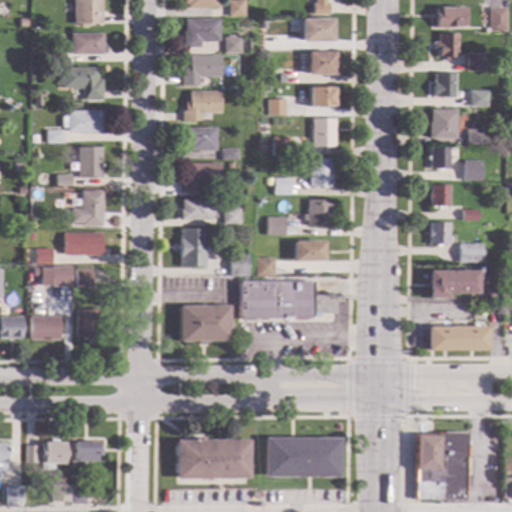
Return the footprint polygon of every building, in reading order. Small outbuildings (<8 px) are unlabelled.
[(98,0),(99,25),(71,25),(70,0),(98,0)] [(215,0),(215,9),(184,9),(184,5),(181,5),(181,0),(215,0)] [(241,0),(241,17),(224,17),(224,0),(241,0)] [(324,0),(324,3),(327,3),(327,14),(310,14),(310,3),(313,3),(313,0),(324,0)] [(463,29),(431,28),(432,7),(463,7),(463,29)] [(504,33),(486,32),(487,8),(504,8),(504,33)] [(26,26),(18,27),(18,19),(26,19),(26,26)] [(216,41),(197,42),(197,48),(182,48),(182,46),(180,46),(180,32),(181,32),(181,19),(216,19),(216,41)] [(330,42),(298,42),(298,19),(330,19),(330,42)] [(455,58),(435,58),(436,50),(431,50),(431,42),(435,42),(435,33),(455,34),(455,58)] [(101,56),(68,56),(68,34),(100,34),(101,56)] [(238,53),(220,53),(220,37),(237,37),(238,53)] [(64,64),(48,64),(47,52),(64,52),(64,64)] [(333,76),(305,76),(305,52),(333,52),(333,76)] [(485,73),(461,72),(461,53),(485,53),(485,73)] [(217,79),(196,79),(196,86),(178,86),(178,76),(181,76),(181,68),(186,68),(186,56),(217,56),(217,79)] [(95,80),(100,80),(100,102),(80,102),(80,89),(59,89),(58,68),(94,68),(95,80)] [(452,98),(430,97),(430,82),(431,82),(431,73),(453,74),(452,98)] [(265,84),(257,84),(257,75),(265,74),(265,84)] [(334,108),(307,108),(307,88),(334,88),(334,108)] [(484,107),(485,91),(466,91),(466,107),(484,107)] [(217,114),(198,114),(198,121),(179,122),(179,111),(182,111),(182,102),(185,102),(185,92),(217,92),(217,114)] [(474,108),(458,108),(458,94),(475,94),(474,108)] [(285,115),(265,115),(265,99),(284,99),(285,99),(285,115)] [(454,139),(426,139),(427,122),(428,122),(428,110),(454,111),(454,139)] [(99,133),(65,133),(65,129),(59,129),(59,117),(65,117),(65,111),(99,111),(99,133)] [(333,148),(309,148),(309,118),(333,118),(333,148)] [(213,151),(188,151),(188,149),(178,149),(178,129),(213,128),(213,151)] [(479,146),(463,145),(463,130),(479,130),(479,146)] [(59,144),(43,144),(43,131),(59,131),(59,144)] [(289,157),(270,157),(270,138),(289,138),(289,157)] [(99,178),(76,178),(75,147),(98,147),(99,178)] [(446,170),(427,170),(427,148),(447,148),(446,170)] [(234,161),(218,161),(218,149),(234,149),(234,161)] [(328,187),(306,187),(306,159),(328,159),(328,187)] [(478,181),(479,161),(459,161),(459,181),(478,181)] [(20,164),(20,172),(10,172),(10,164),(20,164)] [(216,186),(197,186),(197,193),(178,193),(178,183),(180,183),(180,174),(184,174),(184,164),(216,164),(216,186)] [(468,183),(453,183),(453,173),(457,173),(468,174),(468,183)] [(70,188),(53,188),(53,175),(70,175),(70,188)] [(287,196),(270,196),(270,179),(287,180),(287,196)] [(445,207),(426,207),(427,185),(446,186),(445,207)] [(99,227),(77,228),(77,225),(69,225),(68,210),(78,210),(78,191),(99,191),(99,227)] [(208,204),(211,204),(211,218),(208,218),(208,221),(177,221),(177,210),(178,210),(178,200),(208,200),(208,204)] [(328,227),(304,227),(304,221),(300,221),(300,215),(304,215),(304,201),(328,201),(328,227)] [(236,226),(218,226),(218,209),(236,209),(236,226)] [(476,222),(459,221),(459,210),(462,210),(476,210),(476,222)] [(282,236),(262,236),(262,217),(282,218),(282,236)] [(445,245),(426,245),(426,222),(445,223),(445,245)] [(203,246),(205,246),(205,252),(202,252),(202,267),(176,267),(176,229),(203,229),(203,246)] [(100,256),(60,257),(59,234),(99,233),(100,256)] [(321,261),(289,262),(289,242),(320,241),(321,261)] [(470,258),(456,257),(456,247),(471,247),(470,258)] [(49,266),(32,266),(32,249),(48,249),(49,266)] [(244,277),(230,277),(225,277),(225,255),(243,255),(244,277)] [(271,276),(265,276),(265,277),(252,277),(251,258),(271,258),(271,276)] [(67,268),(30,269),(31,276),(36,276),(36,287),(68,286),(67,268)] [(90,288),(73,288),(73,270),(89,270),(90,288)] [(475,294),(445,294),(445,299),(425,299),(425,272),(475,272),(475,294)] [(295,282),(308,282),(308,290),(326,290),(326,296),(332,296),(332,314),(310,314),(310,317),(310,320),(236,320),(236,283),(265,283),(265,277),(265,276),(271,276),(295,276),(295,282)] [(70,303),(53,304),(53,291),(59,291),(59,287),(70,287),(70,303)] [(13,311),(0,311),(0,296),(12,296),(13,311)] [(225,342),(176,342),(176,307),(225,306),(225,342)] [(98,336),(87,336),(87,339),(73,339),(72,310),(97,309),(98,336)] [(57,342),(27,342),(26,317),(56,316),(57,342)] [(20,339),(0,339),(0,317),(19,317),(20,339)] [(485,352),(424,351),(424,327),(485,328),(485,352)] [(464,446),(468,446),(468,458),(464,458),(463,503),(412,502),(412,472),(411,472),(411,434),(464,434),(464,446)] [(336,478),(262,479),(262,439),(336,438),(336,478)] [(202,441),(246,440),(246,479),(173,480),(173,441),(192,441),(192,439),(202,439),(202,441)] [(65,444),(64,466),(53,465),(53,471),(40,471),(40,464),(39,464),(39,460),(35,460),(35,464),(23,463),(24,446),(39,447),(39,443),(65,444)] [(95,447),(101,447),(101,456),(95,456),(95,462),(74,462),(74,443),(95,444),(95,447)] [(511,501),(501,501),(501,479),(509,479),(509,477),(511,477),(511,501)] [(67,503),(50,503),(50,486),(67,486),(67,503)] [(20,505),(4,506),(4,488),(20,487),(20,505)] [(84,505),(69,505),(69,488),(84,488),(84,505)] [(259,492),(259,499),(251,499),(251,491),(259,492)]
